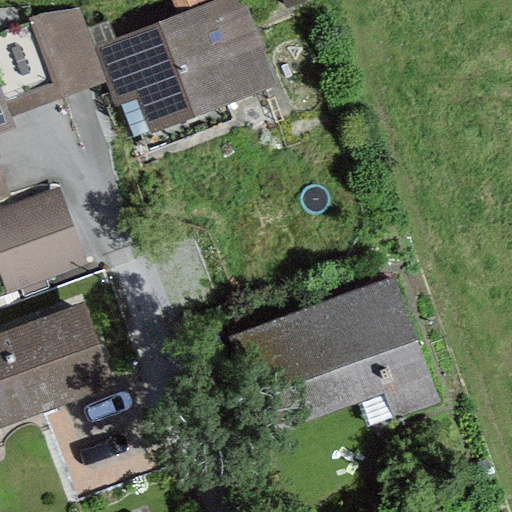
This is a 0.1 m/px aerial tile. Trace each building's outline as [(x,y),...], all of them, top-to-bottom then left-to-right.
[(235,0),(176,0),(186,24),(110,54),(136,120),(166,108),(177,136),(233,114),(226,98),(268,82),(235,0)] [(33,13),(60,85),(98,71),(72,5),(33,13)] [(33,13),(0,24),(0,80),(9,104),(60,85),(33,13)] [(56,197),(0,217),(0,250),(12,282),(78,258),(56,197)] [(384,376),(396,409),(436,395),(391,274),(232,332),(265,420),(384,376)] [(0,412),(105,374),(80,304),(0,332),(0,412)]
